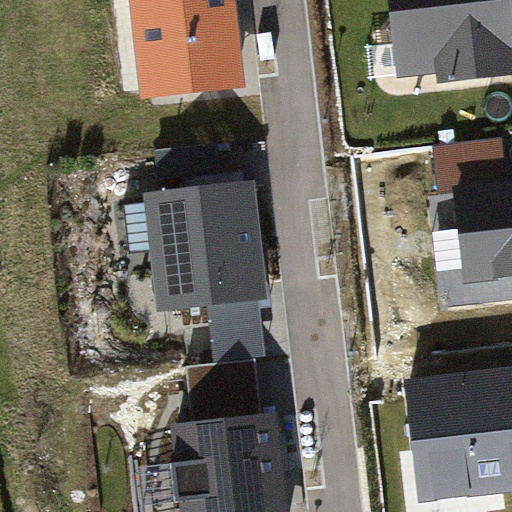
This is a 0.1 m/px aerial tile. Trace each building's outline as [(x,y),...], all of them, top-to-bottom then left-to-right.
[(135,0),(145,95),(243,86),(234,0),(135,0)] [(511,76),(511,8),(511,0),(396,0),(405,73),(445,69),(447,84),(511,76)] [(441,140),(445,184),(511,177),(511,141),(511,134),(441,140)] [(168,146),(173,187),(229,181),(224,139),(168,146)] [(250,183),(151,197),(166,308),(265,294),(250,183)] [(511,183),(461,189),(470,277),(511,271),(511,183)] [(511,372),(408,385),(422,501),(511,489),(511,372)] [(286,511),(275,418),(180,429),(189,511),(286,511)]
